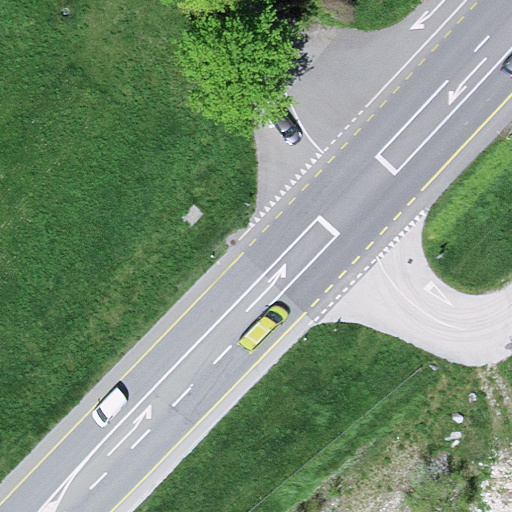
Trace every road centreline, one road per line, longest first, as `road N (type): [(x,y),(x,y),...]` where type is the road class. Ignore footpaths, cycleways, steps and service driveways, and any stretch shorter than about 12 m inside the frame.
road 1 (primary): [(334,215),(47,511)]
road 2 (primary): [(511,24),(334,215)]
road 3 (track): [(511,311),(498,331),(446,334),(393,304),(334,215)]
road 4 (unclassified): [(334,215),(262,0)]
road 5 (motorway): [(511,429),(411,511)]
